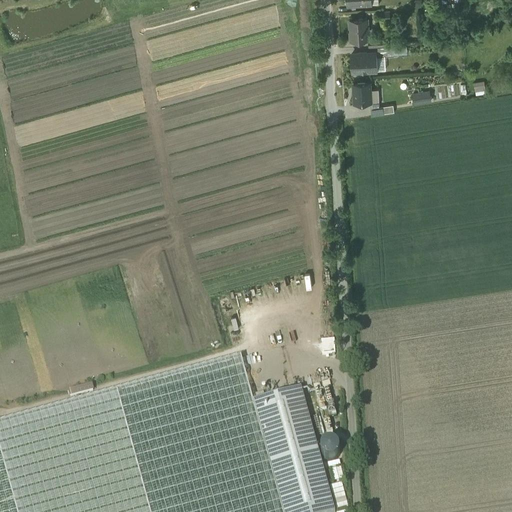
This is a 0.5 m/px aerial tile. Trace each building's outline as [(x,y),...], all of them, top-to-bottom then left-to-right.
[(367,18),(350,19),(350,29),(351,29),(351,40),(368,39),(367,18)] [(386,38),(368,39),(369,46),(386,45),(386,38)] [(407,45),(394,46),(394,53),(407,53),(407,45)] [(394,46),(386,46),(378,47),(378,56),(385,56),(394,56),(394,53),(394,46)] [(375,52),(352,54),(352,71),(356,71),(357,72),(363,72),(364,70),(376,70),(376,69),(376,57),(375,52)] [(385,56),(378,56),(376,57),(376,69),(386,68),(385,56)] [(478,95),(488,93),(487,81),(476,82),(478,95)] [(370,82),(354,83),(355,103),(371,102),(370,90),(370,82)] [(371,102),(371,108),(379,107),(378,89),(370,90),(371,102)] [(430,91),(413,94),(414,103),(431,100),(430,91)] [(384,106),(385,113),(394,112),(393,105),(384,106)] [(379,107),(371,108),(372,115),(385,113),(384,106),(379,107)] [(241,357),(0,422),(0,511),(283,511),(254,402),(253,402),(241,357)] [(334,511),(301,389),(254,402),(283,511),(334,511)] [(322,392),(316,394),(321,411),(326,409),(322,392)] [(313,395),(310,395),(308,396),(305,398),(309,414),(313,414),(315,413),(318,411),(313,395)]
